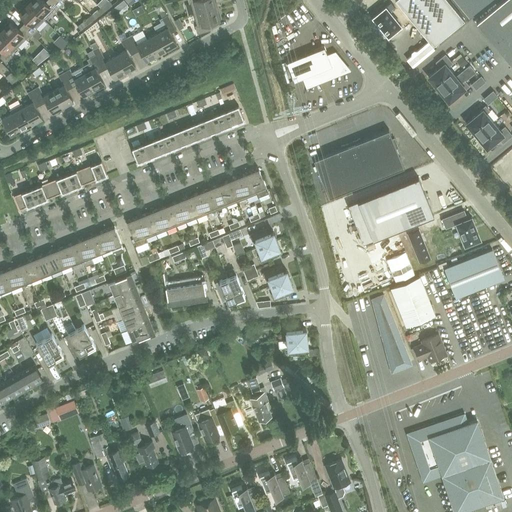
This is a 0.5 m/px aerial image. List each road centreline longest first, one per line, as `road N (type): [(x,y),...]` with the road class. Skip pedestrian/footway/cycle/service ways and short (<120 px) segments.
road 1 (residential): [(0,419),(89,368),(183,330),(324,306)]
road 2 (residential): [(270,138),(265,128),(0,234)]
road 3 (residential): [(0,258),(273,148)]
road 4 (residential): [(239,0),(239,24),(0,150)]
road 5 (residential): [(106,511),(346,416)]
road 6 (unclassified): [(511,241),(382,84)]
road 7 (unclassified): [(346,416),(511,350)]
road 8 (unclassified): [(324,306),(313,245),(273,148)]
road 9 (unclassified): [(382,84),(364,100),(270,138)]
